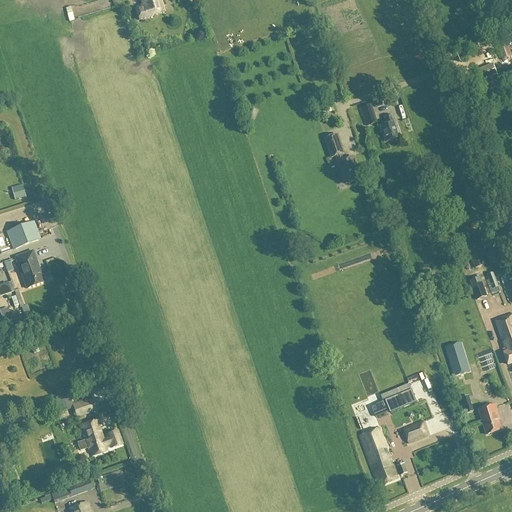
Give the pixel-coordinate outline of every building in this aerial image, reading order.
[(160,0),(139,0),(142,7),(134,9),(139,23),(161,16),(160,15),(165,13),(160,0)] [(508,0),(486,0),(479,2),(489,35),(501,31),(495,10),(511,5),(508,0)] [(68,7),(62,8),(65,22),(71,21),(68,7)] [(506,45),(496,46),(498,59),(508,58),(506,45)] [(330,117),(329,113),(331,113),(329,104),(326,105),(324,97),(313,100),(315,106),(314,106),(318,120),(330,117)] [(370,106),(361,109),(367,127),(376,124),(370,106)] [(392,117),(385,119),(387,125),(381,127),(386,143),(400,139),(395,123),(394,123),(392,117)] [(337,157),(345,185),(361,180),(354,158),(344,161),(342,155),(345,155),(339,135),(326,139),(331,158),(337,157)] [(421,180),(418,170),(408,173),(411,183),(421,180)] [(23,191),(12,195),(14,201),(26,198),(23,191)] [(5,232),(12,252),(40,241),(33,222),(5,232)] [(489,249),(487,242),(480,245),(482,251),(489,249)] [(485,266),(477,245),(467,249),(474,269),(485,266)] [(499,249),(490,250),(485,257),(489,264),(498,266),(502,259),(499,249)] [(33,252),(15,258),(26,290),(45,283),(33,252)] [(4,265),(7,273),(13,271),(10,263),(4,265)] [(489,281),(486,282),(489,290),(490,289),(492,295),(499,292),(496,282),(493,275),(487,276),(489,281)] [(480,280),(471,283),(477,300),(486,297),(480,280)] [(511,303),(511,283),(503,287),(510,304),(511,303)] [(17,291),(13,292),(19,308),(20,308),(23,307),(17,291)] [(23,307),(20,308),(25,323),(31,320),(26,306),(23,307)] [(506,351),(504,351),(505,355),(504,355),(509,367),(511,366),(511,315),(495,321),(506,351)] [(6,332),(22,326),(19,317),(3,323),(6,332)] [(461,345),(444,350),(453,378),(470,373),(461,345)] [(412,392),(386,403),(390,414),(416,403),(412,392)] [(461,409),(472,405),(468,396),(458,399),(461,409)] [(91,401),(73,407),(76,418),(95,412),(91,401)] [(37,409),(31,411),(33,416),(39,413),(52,407),(51,404),(37,410),(37,409)] [(382,419),(381,404),(369,405),(370,420),(382,419)] [(495,407),(479,412),(486,435),(502,431),(497,415),(498,415),(495,407)] [(56,414),(58,421),(69,417),(66,410),(56,414)] [(108,439),(103,441),(97,422),(81,427),(91,458),(107,453),(106,448),(110,447),(108,439)] [(403,431),(408,445),(428,437),(423,424),(403,431)] [(380,430),(360,437),(378,487),(398,480),(380,430)] [(106,435),(108,439),(110,447),(111,450),(122,446),(117,432),(106,435)] [(397,467),(400,477),(407,474),(404,465),(397,467)] [(90,482),(51,495),(54,503),(92,490),(90,482)] [(90,511),(87,503),(69,510),(69,511),(90,511)]
